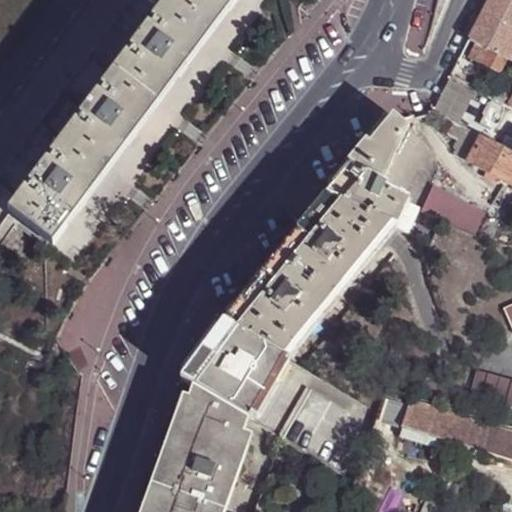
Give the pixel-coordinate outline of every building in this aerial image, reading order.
[(91,0),(0,121),(0,225),(13,208),(58,241),(83,207),(129,146),(182,76),(229,12),(238,0),(91,0)] [(511,0),(490,0),(470,41),(477,44),(506,59),(511,49),(511,47),(511,0)] [(511,73),(511,62),(506,59),(477,44),(471,56),(510,78),(511,73)] [(456,68),(451,78),(471,88),(475,77),(456,68)] [(432,148),(409,129),(398,122),(388,125),(373,143),(326,199),(393,227),(411,234),(440,169),(432,148)] [(511,153),(455,124),(449,136),(459,141),(455,149),(472,158),(469,164),(511,188),(511,187),(511,153)] [(424,212),(484,239),(496,242),(506,219),(435,188),(424,212)] [(264,275),(224,324),(285,359),(381,242),(393,227),(326,199),(316,211),(264,275)] [(511,330),(511,306),(503,311),(511,330)] [(183,381),(184,382),(195,388),(250,421),(253,423),(289,361),(285,359),(224,324),(207,347),(183,381)] [(438,385),(444,372),(436,369),(434,374),(429,372),(425,380),(438,385)] [(511,379),(477,370),(470,396),(511,407),(511,379)] [(217,511),(216,511),(243,437),(250,421),(195,388),(191,401),(150,511),(217,511)] [(279,439),(303,452),(331,402),(308,389),(279,439)] [(162,461),(143,511),(150,511),(191,401),(184,399),(162,461)] [(511,432),(408,402),(401,427),(511,460),(511,432)] [(225,511),(252,440),(243,437),(216,511),(217,511),(225,511)]
